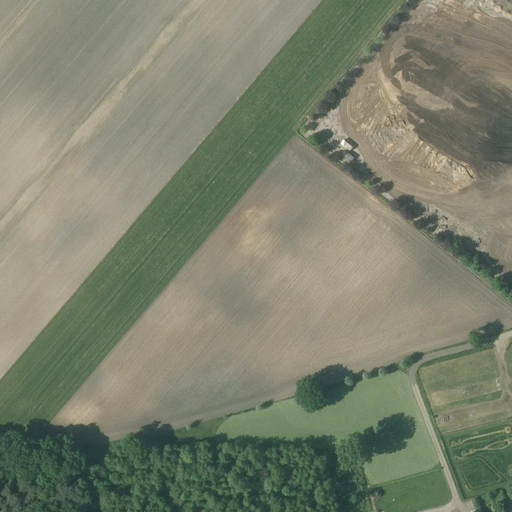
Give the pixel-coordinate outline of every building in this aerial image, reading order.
[(511,152),(507,155),(491,178),(491,182),(503,190),(503,198),(511,204),(511,152)] [(437,378),(470,368),(466,355),(433,365),(437,378)] [(492,384),(433,393),(435,404),(493,395),(492,384)] [(447,408),(450,423),(466,419),(462,404),(447,408)] [(438,427),(450,424),(447,412),(435,416),(438,427)]
